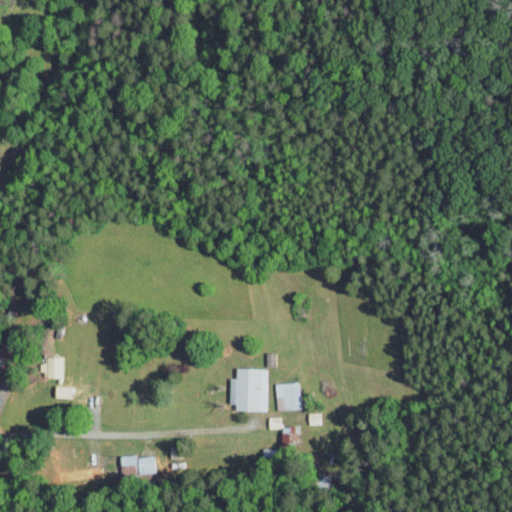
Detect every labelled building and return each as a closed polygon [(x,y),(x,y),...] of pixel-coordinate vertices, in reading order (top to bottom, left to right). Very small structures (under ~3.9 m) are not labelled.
[(44,376),(58,377),(59,357),(44,356),(44,376)] [(229,409),(265,410),(266,368),(234,368),(234,378),(230,377),(229,409)] [(275,382),(275,409),(294,409),(293,382),(275,382)] [(267,416),(267,428),(280,427),(280,416),(267,416)] [(281,426),(282,441),(298,440),(297,425),(281,426)] [(120,455),(121,474),(153,473),(152,454),(120,455)]
